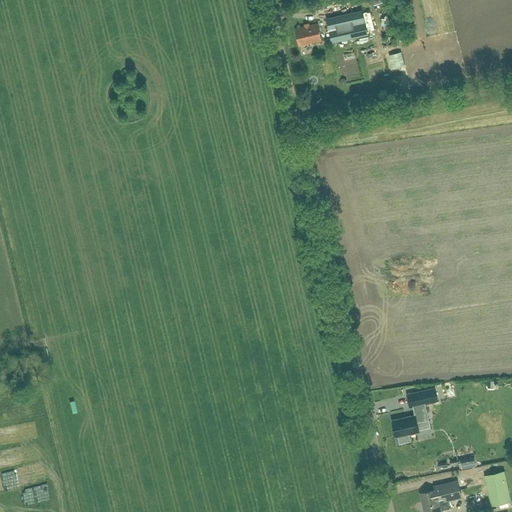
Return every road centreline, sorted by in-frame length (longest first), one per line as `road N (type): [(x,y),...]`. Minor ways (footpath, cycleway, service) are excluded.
road 1 (unclassified): [(391,511),(302,135)]
road 2 (unclassified): [(302,135),(511,86)]
road 3 (unclassified): [(302,135),(270,0)]
